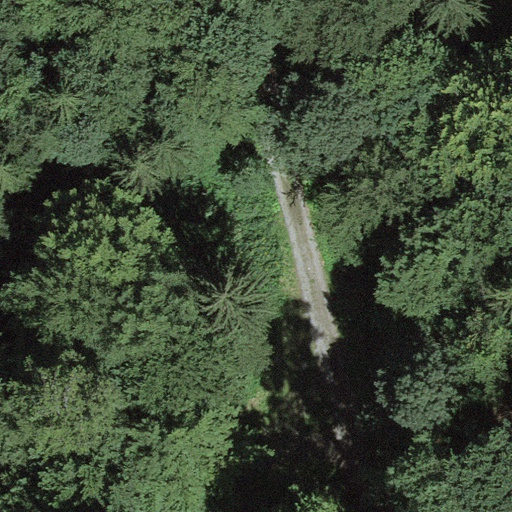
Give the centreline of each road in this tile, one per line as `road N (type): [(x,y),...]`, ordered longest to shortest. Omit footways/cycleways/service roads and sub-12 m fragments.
road 1 (track): [(201,0),(351,408),(375,511)]
road 2 (track): [(351,408),(148,511)]
